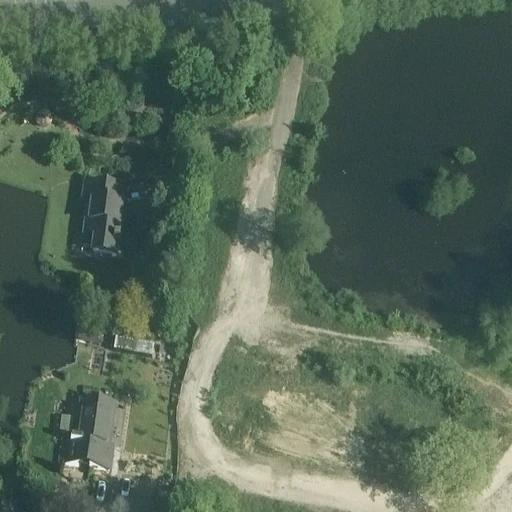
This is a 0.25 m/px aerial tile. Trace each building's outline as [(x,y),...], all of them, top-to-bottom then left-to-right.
[(113,117),(113,111),(97,108),(96,115),(113,117)] [(50,114),(49,114),(49,113),(48,113),(47,113),(47,112),(46,112),(45,112),(44,112),(43,112),(42,112),(41,112),(40,112),(39,112),(39,113),(38,113),(37,114),(36,114),(36,115),(36,116),(35,116),(35,117),(35,118),(34,118),(34,119),(34,120),(34,121),(34,122),(35,123),(35,124),(35,125),(36,125),(36,126),(37,126),(37,127),(38,127),(38,128),(39,128),(39,129),(40,129),(41,129),(42,129),(43,129),(44,129),(45,129),(46,129),(47,128),(48,128),(49,127),(50,126),(50,125),(51,125),(51,124),(51,123),(52,123),(52,122),(52,121),(52,120),(52,119),(52,118),(51,118),(51,117),(51,116),(50,115),(50,114)] [(119,240),(126,190),(85,187),(84,201),(89,202),(85,240),(96,241),(94,255),(112,256),(113,258),(129,260),(131,242),(119,240)] [(102,331),(91,330),(89,345),(100,346),(102,331)] [(109,447),(115,406),(81,400),(75,442),(61,440),(58,464),(109,472),(113,447),(109,447)]
